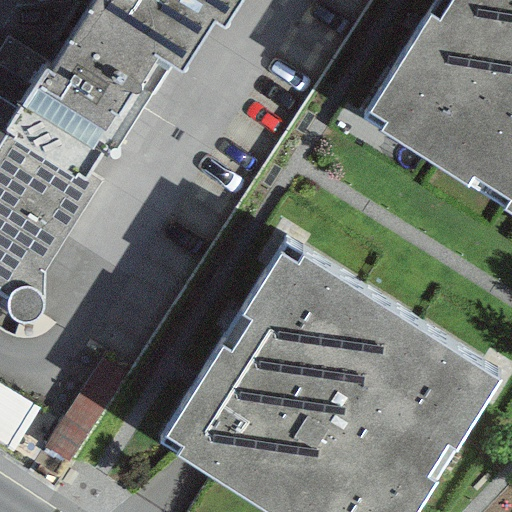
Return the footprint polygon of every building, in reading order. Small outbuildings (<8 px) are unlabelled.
[(225,0),(80,0),(52,47),(46,44),(39,55),(3,32),(0,35),(0,290),(5,294),(7,303),(12,311),(19,314),(27,316),(36,313),(42,307),(44,299),(44,268),(103,177),(84,165),(166,36),(184,47),(213,0),(220,0),(224,2),(225,0)] [(511,0),(424,0),(362,99),(511,194),(511,0)] [(403,511),(501,355),(300,231),(295,239),(279,229),(158,424),(299,511),(403,511)] [(52,448),(80,463),(130,367),(103,352),(52,448)] [(0,373),(0,436),(13,444),(41,399),(0,373)]
